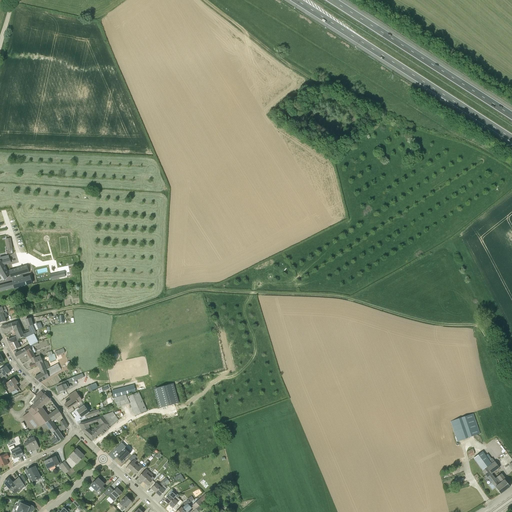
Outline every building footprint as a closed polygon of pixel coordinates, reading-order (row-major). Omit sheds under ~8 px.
[(0,272),(5,280),(10,276),(5,265),(11,263),(9,258),(1,260),(1,261),(0,261),(0,272)] [(11,278),(13,277),(29,273),(27,265),(9,270),(11,278)] [(34,272),(29,273),(13,277),(14,281),(12,281),(13,283),(13,285),(14,288),(14,289),(37,282),(34,272)] [(5,290),(7,289),(14,288),(13,285),(13,283),(0,286),(0,291),(2,291),(5,290)] [(32,325),(31,319),(31,318),(25,320),(29,330),(31,335),(34,333),(36,332),(35,331),(43,328),(40,322),(36,324),(37,326),(33,327),(32,325)] [(17,336),(19,341),(18,339),(24,337),(24,338),(26,337),(31,335),(29,330),(24,332),(24,331),(22,332),(18,322),(12,323),(14,329),(14,330),(16,333),(17,336)] [(3,333),(14,329),(12,323),(7,325),(1,327),(3,333)] [(9,344),(19,341),(17,336),(7,340),(9,344)] [(20,347),(18,341),(19,341),(9,344),(13,351),(20,347)] [(34,358),(35,358),(33,353),(36,352),(33,347),(38,344),(38,342),(30,345),(30,346),(25,348),(28,354),(33,363),(29,365),(31,368),(37,366),(34,358)] [(18,359),(28,354),(25,348),(15,354),(18,359)] [(57,356),(66,353),(63,348),(62,349),(55,351),(57,356)] [(35,358),(34,358),(37,366),(38,365),(41,371),(42,373),(35,378),(40,383),(49,377),(61,370),(58,364),(46,370),(46,369),(49,367),(47,362),(46,362),(45,361),(43,362),(40,356),(35,358)] [(0,374),(2,373),(4,376),(10,372),(6,366),(0,370),(0,374)] [(76,381),(74,376),(58,384),(59,386),(57,387),(56,387),(57,388),(56,389),(58,392),(58,391),(59,392),(60,392),(63,391),(63,390),(69,388),(67,384),(76,381)] [(19,388),(16,385),(18,383),(14,377),(7,383),(9,386),(8,387),(11,392),(19,388)] [(179,403),(174,384),(154,389),(159,409),(179,403)] [(112,391),(113,397),(136,391),(134,385),(129,386),(112,391)] [(70,408),(82,400),(75,391),(69,396),(71,400),(64,405),(68,410),(70,408)] [(50,420),(48,416),(41,407),(50,399),(45,395),(42,392),(36,396),(40,400),(29,410),(30,412),(40,426),(41,426),(45,423),(50,420)] [(147,411),(146,408),(139,392),(127,397),(135,416),(147,411)] [(116,407),(125,404),(122,396),(114,398),(113,398),(116,407)] [(89,412),(86,408),(83,404),(79,407),(80,408),(77,411),(82,417),(85,415),(86,418),(89,417),(100,413),(99,410),(99,409),(89,412)] [(48,416),(50,420),(45,423),(52,432),(57,429),(52,422),(61,414),(58,409),(48,416)] [(111,427),(118,420),(113,412),(95,418),(97,422),(98,422),(99,424),(96,427),(101,432),(103,434),(111,427)] [(480,434),(473,414),(451,421),(456,438),(468,435),(469,438),(480,434)] [(82,430),(88,429),(90,428),(89,425),(97,422),(95,418),(79,424),(82,430)] [(57,429),(52,432),(53,434),(56,437),(52,440),(54,444),(58,441),(59,442),(64,438),(59,432),(68,426),(66,423),(62,425),(57,429)] [(101,432),(96,427),(92,432),(88,429),(82,430),(87,435),(92,440),(101,432)] [(28,451),(32,450),(32,451),(39,448),(34,437),(27,440),(28,442),(24,443),(28,451)] [(124,449),(119,445),(119,444),(115,448),(115,449),(116,449),(120,453),(117,457),(122,462),(131,452),(127,447),(124,449)] [(10,450),(11,450),(14,458),(20,455),(21,456),(24,455),(20,446),(15,448),(14,446),(9,448),(10,450)] [(69,457),(77,464),(84,456),(77,449),(69,457)] [(482,470),(494,461),(492,458),(489,460),(483,451),(474,459),(482,470)] [(8,464),(6,459),(10,458),(8,453),(4,455),(4,454),(0,456),(0,465),(1,467),(8,464)] [(137,461),(135,458),(137,457),(135,455),(132,456),(129,459),(132,462),(131,463),(127,467),(131,471),(137,465),(135,463),(137,461)] [(48,469),(61,463),(58,456),(56,457),(55,457),(44,462),(48,469)] [(172,463),(169,461),(164,467),(166,469),(172,463)] [(499,468),(494,461),(482,470),(491,483),(489,485),(492,489),(495,487),(500,494),(510,487),(504,480),(505,479),(501,473),(495,478),(492,474),(499,468)] [(61,469),(65,474),(70,469),(64,462),(61,465),(63,468),(61,469)] [(136,474),(143,466),(141,464),(139,466),(137,465),(131,471),(136,474)] [(32,482),(41,478),(35,466),(27,470),(29,474),(27,474),(29,479),(31,478),(32,482)] [(143,481),(151,473),(146,469),(139,477),(143,481)] [(148,486),(155,477),(151,473),(143,481),(148,486)] [(25,486),(24,484),(19,477),(13,482),(12,481),(9,478),(4,482),(10,490),(15,486),(18,489),(20,491),(25,486)] [(95,494),(97,496),(105,489),(102,487),(104,484),(98,478),(91,486),(97,492),(95,494)] [(164,483),(169,480),(166,478),(163,481),(159,485),(157,483),(151,489),(156,492),(164,483)] [(166,485),(167,485),(170,482),(169,480),(164,483),(156,492),(160,496),(165,490),(163,488),(166,485)] [(117,488),(114,491),(110,487),(98,499),(97,499),(94,503),(96,505),(100,501),(106,496),(107,495),(114,501),(116,499),(122,493),(117,488)] [(177,494),(180,493),(179,491),(176,493),(172,496),(170,494),(164,500),(169,504),(177,494)] [(173,508),(176,510),(183,502),(180,500),(178,498),(179,496),(177,494),(169,504),(173,508)] [(191,502),(194,500),(191,496),(188,499),(188,500),(183,503),(185,506),(188,504),(191,502)] [(126,497),(118,505),(120,508),(120,509),(122,511),(125,508),(125,509),(128,506),(127,505),(131,501),(126,497)] [(192,506),(195,509),(203,503),(200,499),(192,506)] [(23,502),(22,503),(19,502),(17,506),(19,507),(17,511),(16,510),(14,511),(29,511),(30,511),(31,511),(32,511),(33,510),(34,508),(33,507),(32,506),(23,502)]
